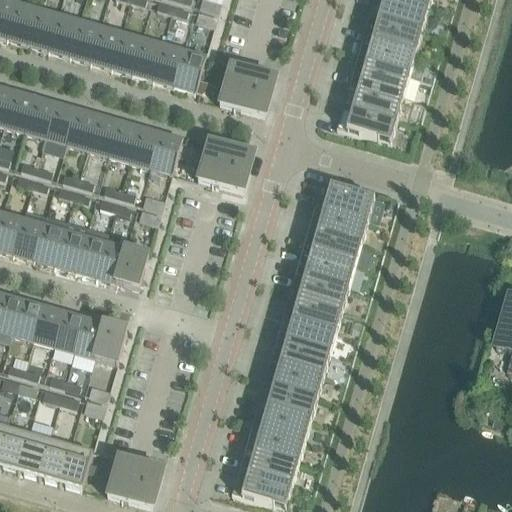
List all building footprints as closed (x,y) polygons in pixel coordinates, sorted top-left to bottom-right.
[(116,0),(115,4),(130,9),(133,1),(130,0),(116,0)] [(193,3),(181,0),(177,0),(176,7),(191,11),(193,3)] [(375,0),(375,2),(429,17),(433,0),(375,0)] [(145,13),(148,5),(133,1),(130,9),(145,13)] [(375,2),(369,24),(423,39),(429,17),(375,2)] [(17,10),(0,5),(0,42),(7,45),(17,10)] [(201,14),(218,19),(221,11),(204,6),(201,14)] [(174,13),(159,8),(157,16),(172,20),(174,13)] [(7,45),(28,51),(38,16),(17,10),(7,45)] [(189,17),(174,13),(172,20),(187,25),(189,17)] [(49,57),(59,22),(38,16),(28,51),(49,57)] [(197,28),(214,33),(217,25),(200,20),(197,28)] [(70,63),(79,28),(59,22),(49,57),(70,63)] [(369,24),(362,46),(417,61),(423,39),(369,24)] [(100,34),(79,28),(70,63),(90,69),(100,34)] [(90,69),(111,74),(121,40),(100,34),(90,69)] [(121,40),(111,74),(132,80),(142,46),(121,40)] [(162,52),(142,46),(132,80),(153,86),(162,52)] [(417,61),(362,46),(356,67),(410,83),(417,61)] [(183,58),(162,52),(153,86),(173,92),(183,58)] [(173,92),(196,99),(206,64),(183,58),(173,92)] [(410,83),(356,67),(350,89),(404,105),(410,83)] [(231,73),(225,92),(270,105),(275,85),(231,73)] [(350,89),(343,111),(398,127),(404,105),(350,89)] [(270,105),(225,92),(220,112),(264,125),(270,105)] [(0,132),(4,133),(14,99),(0,94),(0,132)] [(25,139),(35,105),(14,99),(4,133),(25,139)] [(46,145),(56,111),(35,105),(25,139),(46,145)] [(67,151),(77,117),(56,111),(46,145),(67,151)] [(398,127),(343,111),(337,135),(391,150),(398,127)] [(87,157),(97,122),(77,117),(67,151),(87,157)] [(118,128),(97,122),(87,157),(108,163),(118,128)] [(108,163),(129,169),(139,134),(118,128),(108,163)] [(129,169),(150,175),(160,140),(139,134),(129,169)] [(160,140),(150,175),(172,181),(182,147),(160,140)] [(209,148),(204,168),(248,181),(254,161),(209,148)] [(0,162),(0,170),(9,173),(11,166),(0,162)] [(248,181),(204,168),(198,188),(242,200),(248,181)] [(23,169),(21,177),(36,181),(38,173),(23,169)] [(36,181),(51,185),(53,178),(38,173),(36,181)] [(65,181),(63,189),(78,193),(80,185),(65,181)] [(34,187),(19,183),(17,191),(32,195),(34,187)] [(80,185),(78,193),(93,197),(95,189),(80,185)] [(49,191),(34,187),(32,195),(47,199),(49,191)] [(321,191),(314,214),(368,230),(375,206),(321,191)] [(106,193),(104,201),(119,205),(121,197),(106,193)] [(76,199),(61,195),(58,203),(73,207),(76,199)] [(119,205),(134,209),(136,201),(121,197),(119,205)] [(91,203),(76,199),(73,207),(88,211),(91,203)] [(145,212),(162,217),(164,209),(147,204),(145,212)] [(100,214),(115,219),(117,211),(102,206),(100,214)] [(117,211),(115,219),(130,223),(132,215),(117,211)] [(314,214),(308,236),(362,252),(368,230),(314,214)] [(141,227),(158,231),(160,223),(143,218),(141,227)] [(0,227),(0,257),(13,261),(23,226),(2,220),(0,227)] [(13,261),(34,267),(44,232),(23,226),(13,261)] [(44,232),(34,267),(55,273),(65,238),(44,232)] [(308,236),(301,258),(356,274),(362,252),(308,236)] [(85,244),(65,238),(55,273),(75,279),(85,244)] [(96,284),(106,250),(85,244),(75,279),(96,284)] [(127,256),(106,250),(96,284),(117,290),(127,256)] [(127,256),(117,290),(139,297),(149,262),(127,256)] [(301,258),(295,280),(349,296),(356,274),(301,258)] [(349,296),(295,280),(289,302),(343,318),(349,296)] [(22,308),(2,302),(0,307),(0,338),(12,342),(22,308)] [(343,318),(289,302),(283,324),(337,340),(343,318)] [(507,376),(511,377),(511,304),(510,304),(496,354),(511,358),(507,376)] [(12,342),(33,348),(43,313),(22,308),(12,342)] [(33,348),(54,354),(64,319),(43,313),(33,348)] [(54,354),(75,360),(85,325),(64,319),(54,354)] [(283,324),(276,346),(331,361),(337,340),(283,324)] [(75,360),(96,366),(105,331),(85,325),(75,360)] [(105,331),(96,366),(117,372),(127,337),(105,331)] [(276,346),(270,368),(324,383),(331,361),(276,346)] [(270,368),(264,390),(318,405),(324,383),(270,368)] [(25,376),(10,371),(8,379),(23,384),(25,376)] [(40,380),(25,376),(23,384),(38,388),(40,380)] [(67,387),(52,383),(50,391),(65,395),(67,387)] [(1,395),(18,399),(21,389),(4,384),(1,395)] [(82,392),(67,387),(65,395),(80,400),(82,392)] [(21,389),(18,399),(35,404),(38,394),(21,389)] [(264,390),(258,412),(312,427),(318,405),(264,390)] [(90,403),(107,407),(110,399),(92,394),(90,403)] [(43,406),(60,411),(63,401),(46,396),(43,406)] [(63,401),(60,411),(77,416),(80,406),(63,401)] [(86,419),(102,423),(106,413),(88,408),(86,419)] [(258,412),(251,434),(305,449),(312,427),(258,412)] [(0,462),(8,434),(0,431),(0,462)] [(3,475),(17,480),(29,439),(8,434),(0,462),(0,470),(4,471),(3,475)] [(251,434),(245,456),(299,471),(305,449),(251,434)] [(23,481),(38,485),(50,445),(29,439),(17,480),(19,480),(20,476),(24,477),(23,481)] [(50,445),(38,485),(40,486),(41,482),(45,483),(44,487),(59,491),(70,451),(50,445)] [(70,451),(59,491),(60,492),(62,488),(66,489),(65,493),(80,497),(80,496),(82,496),(93,458),(70,451)] [(245,456),(239,477),(293,493),(299,471),(245,456)] [(163,477),(119,464),(113,484),(158,497),(163,477)] [(287,511),(293,493),(239,477),(232,501),(269,511),(287,511)] [(108,504),(137,511),(153,511),(158,497),(113,484),(108,504)]
